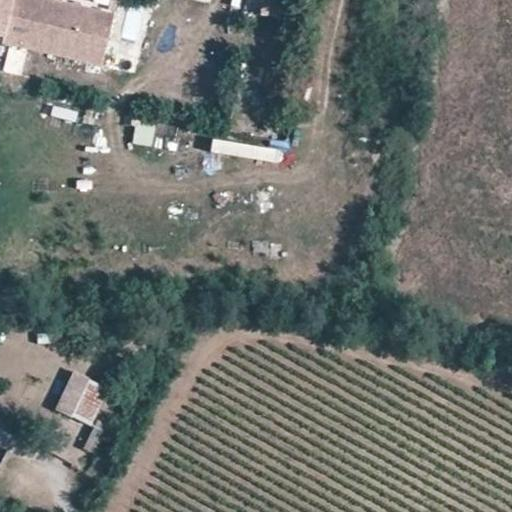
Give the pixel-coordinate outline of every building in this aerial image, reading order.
[(58,0),(0,0),(0,43),(0,44),(1,41),(101,64),(113,13),(58,0)] [(278,13),(277,0),(258,0),(259,13),(278,13)] [(196,47),(191,79),(220,84),(226,52),(196,47)] [(233,134),(269,140),(272,125),(236,120),(233,134)] [(58,407),(75,415),(91,379),(74,371),(58,407)] [(108,387),(91,379),(75,415),(92,423),(108,387)]
